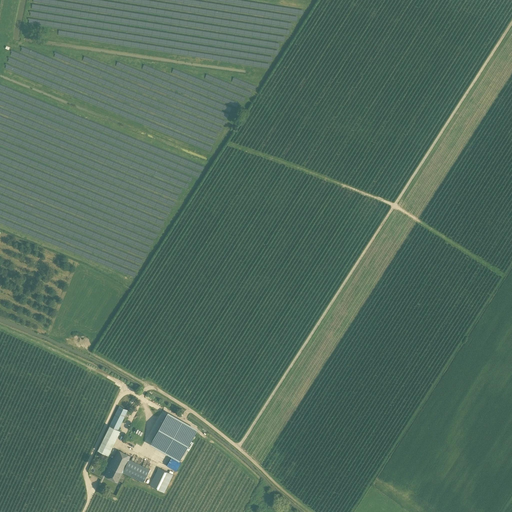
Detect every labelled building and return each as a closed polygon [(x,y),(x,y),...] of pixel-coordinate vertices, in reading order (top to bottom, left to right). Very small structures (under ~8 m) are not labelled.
[(119,406),(98,450),(108,456),(120,431),(118,430),(127,410),(119,406)] [(150,445),(179,461),(197,429),(168,412),(150,445)] [(161,425),(165,416),(161,414),(156,423),(161,425)] [(144,482),(150,470),(129,459),(131,456),(118,450),(105,476),(118,482),(123,472),(144,482)] [(150,486),(164,493),(173,475),(159,468),(150,486)]
